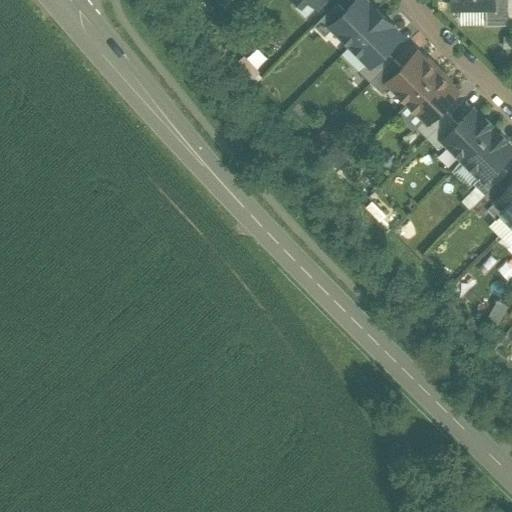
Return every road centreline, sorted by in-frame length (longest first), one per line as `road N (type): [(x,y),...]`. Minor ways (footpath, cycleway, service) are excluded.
road 1 (tertiary): [(59,0),(265,231),(511,477)]
road 2 (residential): [(398,0),(511,110)]
